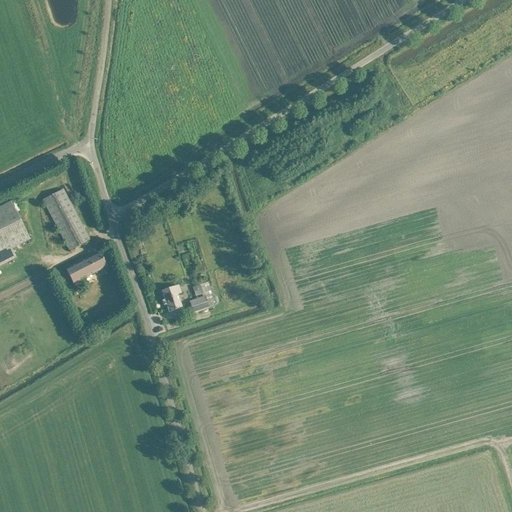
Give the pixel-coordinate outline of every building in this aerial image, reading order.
[(71,187),(63,190),(66,198),(74,194),(71,187)] [(0,266),(17,258),(12,249),(30,240),(11,202),(0,207),(0,266)] [(51,217),(70,251),(89,241),(71,207),(51,217)] [(90,256),(65,270),(58,273),(63,282),(69,278),(73,285),(74,284),(78,292),(88,286),(85,279),(107,267),(99,252),(90,256)] [(199,285),(203,297),(190,302),(194,313),(215,306),(211,296),(213,295),(208,282),(199,285)] [(179,286),(162,291),(169,312),(179,309),(182,308),(177,295),(181,293),(179,286)]
